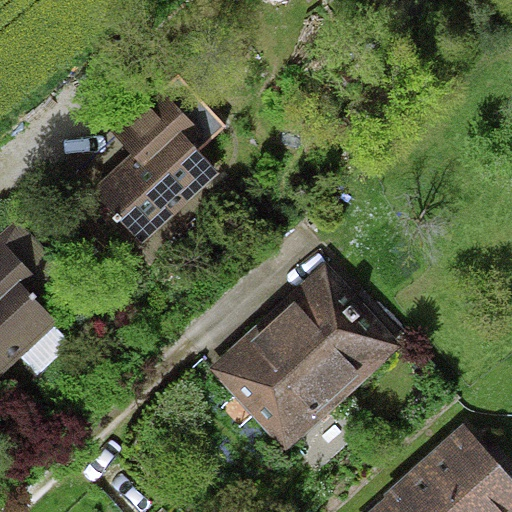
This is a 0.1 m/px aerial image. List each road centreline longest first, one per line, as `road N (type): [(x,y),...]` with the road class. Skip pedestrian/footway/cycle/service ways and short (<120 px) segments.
road 1 (residential): [(15,511),(302,241)]
road 2 (residential): [(0,187),(121,63)]
